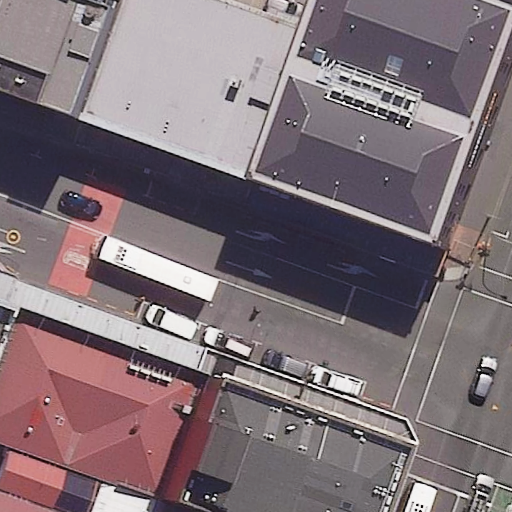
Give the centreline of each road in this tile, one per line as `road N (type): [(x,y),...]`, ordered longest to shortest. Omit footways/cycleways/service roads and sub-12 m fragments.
road 1 (secondary): [(0,195),(506,384)]
road 2 (trunk): [(462,511),(506,384)]
